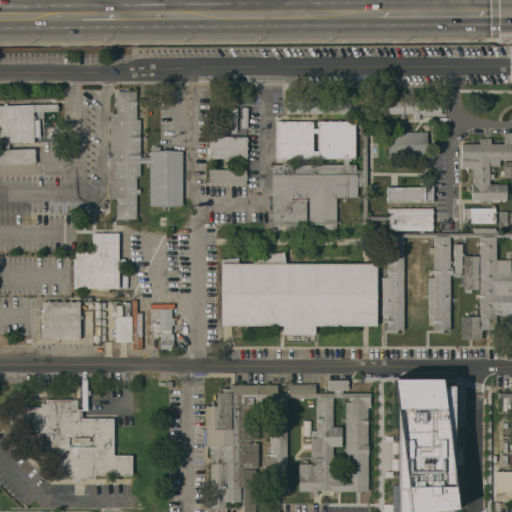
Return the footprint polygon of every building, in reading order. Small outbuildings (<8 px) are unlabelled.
[(110,113),(116,113),(116,91),(136,91),(136,119),(140,119),(140,176),(136,176),(136,189),(140,189),(140,193),(136,193),(136,218),(116,218),(116,198),(110,198),(110,113)] [(349,100),(349,108),(373,108),(373,101),(441,100),(441,113),(419,113),(419,119),(412,119),(412,113),(379,113),(379,112),(366,112),(366,216),(387,216),(387,208),(432,208),(432,230),(423,230),(423,233),(473,233),(473,228),(495,228),(495,230),(499,230),(499,232),(511,232),(511,159),(499,159),(499,165),(489,165),(489,183),(506,183),(506,202),(490,202),(490,203),(486,203),(486,199),(471,200),(471,184),(473,184),(473,168),(461,168),(461,144),(479,144),(479,138),(491,138),(491,143),(503,143),(503,132),(511,132),(511,359),(506,359),(506,335),(510,333),(510,318),(508,318),(508,315),(499,315),(499,314),(496,314),(496,329),(482,329),(482,339),(461,339),(460,316),(480,316),(480,288),(471,288),(471,292),(464,292),(464,289),(463,289),(463,256),(479,256),(479,236),(449,237),(449,267),(452,267),(452,274),(449,274),(450,329),(443,329),(443,332),(440,332),(440,329),(433,329),(433,314),(428,314),(428,277),(433,277),(433,254),(428,254),(428,246),(433,246),(433,236),(403,236),(403,329),(387,329),(387,314),(382,314),(381,277),(387,277),(387,238),(366,238),(366,233),(419,232),(419,230),(388,231),(388,219),(367,219),(367,222),(363,222),(362,186),(357,186),(357,197),(336,197),(336,229),(327,229),(327,225),(309,225),(309,198),(306,198),(306,225),(272,226),(271,162),(317,162),(317,164),(343,164),(343,158),(318,158),(318,121),(354,121),(354,158),(350,158),(350,160),(348,160),(348,165),(355,165),(355,171),(363,171),(363,111),(349,111),(349,113),(287,113),(287,101),(349,100)] [(0,142),(0,105),(4,105),(4,103),(6,103),(7,105),(57,104),(57,106),(58,106),(58,108),(57,108),(57,111),(33,112),(33,116),(35,116),(35,118),(33,118),(33,120),(39,119),(40,136),(34,137),(34,142),(0,142)] [(236,132),(229,132),(230,107),(237,107),(236,132)] [(427,158),(387,158),(387,131),(427,132),(427,158)] [(209,158),(209,154),(206,154),(206,147),(210,147),(210,136),(247,137),(246,159),(209,158)] [(182,205),(149,205),(150,151),(152,151),(152,146),(160,146),(160,151),(182,151),(182,205)] [(0,163),(0,149),(34,148),(35,163),(0,163)] [(511,177),(503,177),(503,162),(511,162),(511,177)] [(209,184),(209,169),(224,170),(224,166),(241,167),(241,170),(246,170),(246,185),(209,184)] [(386,187),(386,203),(432,201),(431,186),(386,187)] [(495,208),(495,223),(464,223),(464,208),(495,208)] [(507,211),(507,228),(498,228),(498,211),(507,211)] [(73,251),(92,251),(92,233),(118,233),(118,288),(73,288),(73,251)] [(315,325),(315,334),(283,334),(283,326),(221,325),(221,259),(238,257),(239,263),(252,263),(252,256),(284,252),(285,263),(377,264),(376,326),(315,325)] [(142,349),(131,349),(131,300),(137,300),(137,312),(142,312),(142,349)] [(80,302),(79,339),(43,339),(43,327),(41,327),(41,325),(43,325),(43,312),(41,312),(41,309),(43,309),(43,301),(80,302)] [(131,342),(115,342),(115,316),(111,316),(111,305),(122,305),(122,316),(125,316),(125,302),(130,302),(130,316),(131,316),(131,342)] [(149,303),(174,303),(174,308),(171,308),(171,317),(174,317),(174,325),(171,325),(171,333),(173,333),(173,349),(160,349),(160,336),(154,336),(154,330),(149,330),(149,303)] [(432,398),(404,397),(403,490),(397,490),(397,496),(424,496),(424,511),(378,511),(378,496),(372,496),(372,407),(368,407),(368,490),(317,490),(317,494),(313,494),(313,491),(298,491),(298,463),(311,464),(311,451),(303,451),(303,442),(311,442),(311,431),(317,431),(317,397),(287,397),(287,490),(281,490),(281,494),(276,493),(276,490),(264,490),(264,457),(270,457),(270,397),(261,397),(261,403),(256,403),(255,430),(258,430),(258,439),(250,439),(250,442),(248,442),(248,443),(258,443),(258,467),(243,467),(243,469),(255,469),(255,511),(243,511),(243,486),(240,486),(240,502),(225,502),(225,508),(210,507),(210,463),(214,463),(214,458),(211,458),(211,445),(204,445),(205,406),(216,406),(216,392),(221,392),(221,388),(229,388),(229,384),(277,384),(277,393),(288,393),(288,383),(315,384),(314,393),(334,393),(334,390),(328,390),(328,380),(348,380),(348,390),(342,390),(342,393),(366,393),(366,390),(363,390),(363,380),(383,380),(383,389),(380,389),(380,393),(423,393),(423,391),(405,391),(405,376),(436,377),(436,392),(448,392),(449,486),(443,486),(443,489),(439,489),(439,485),(433,485),(433,473),(429,473),(429,455),(433,455),(432,398)] [(396,511),(454,511),(452,444),(465,444),(465,432),(453,432),(452,386),(440,386),(440,378),(394,379),(396,511)] [(57,475),(57,455),(41,455),(40,443),(22,444),(22,425),(11,425),(11,407),(41,407),(41,404),(46,404),(46,400),(76,399),(76,409),(81,409),(81,418),(113,418),(113,455),(131,455),(132,475),(95,475),(95,477),(94,478),(93,478),(81,478),(80,480),(79,481),(78,481),(77,481),(76,481),(74,479),(74,478),(73,475),(72,475),(57,475)] [(511,471),(511,495),(495,495),(495,472),(511,471)]
